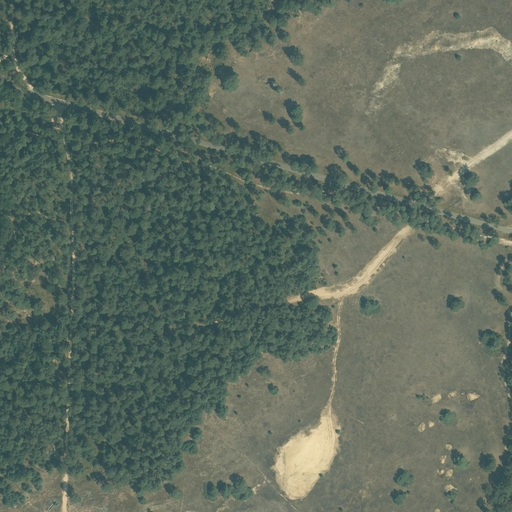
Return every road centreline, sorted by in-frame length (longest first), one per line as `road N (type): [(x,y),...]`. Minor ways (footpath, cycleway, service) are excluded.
road 1 (unclassified): [(511,232),(0,84)]
road 2 (unknown): [(72,300),(164,328),(354,288),(455,173),(511,133)]
road 3 (track): [(72,300),(65,511)]
road 4 (track): [(60,101),(71,222)]
